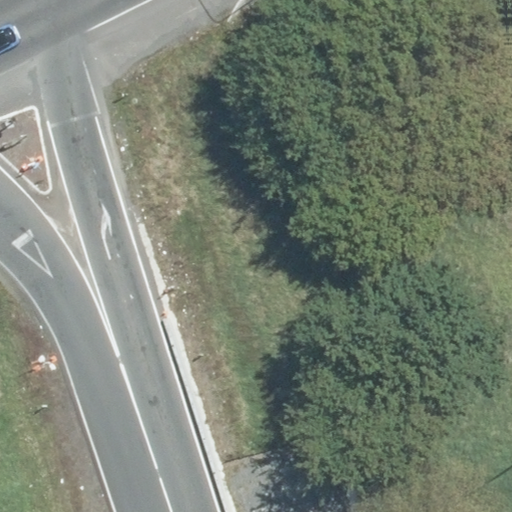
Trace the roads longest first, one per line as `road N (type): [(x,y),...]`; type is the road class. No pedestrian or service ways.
road 1 (motorway): [(429,511),(338,0)]
road 2 (motorway): [(318,511),(87,155)]
road 3 (motorway): [(120,365),(87,155)]
road 4 (motorway): [(120,365),(0,198)]
road 5 (motorway): [(87,155),(61,0)]
road 6 (motorway): [(171,511),(120,365)]
